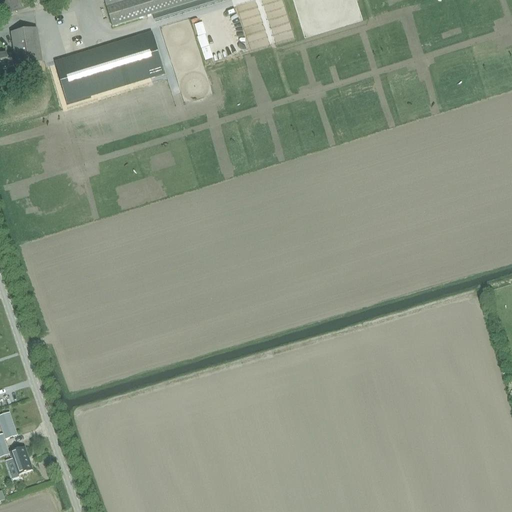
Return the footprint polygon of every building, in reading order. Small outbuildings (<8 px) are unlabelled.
[(0,0),(0,8),(3,17),(22,9),(21,8),(30,4),(28,0),(0,0)] [(103,0),(113,28),(153,16),(205,0),(103,0)] [(205,0),(153,16),(154,22),(225,0),(205,0)] [(11,34),(14,53),(7,55),(7,54),(0,55),(0,70),(9,70),(9,68),(16,67),(16,68),(43,63),(38,30),(11,34)] [(165,75),(152,35),(55,64),(68,104),(165,75)] [(0,458),(9,455),(5,441),(18,437),(9,414),(0,416),(0,424),(4,437),(3,437),(2,435),(0,436),(0,458)] [(25,449),(10,454),(12,460),(6,463),(11,478),(19,475),(32,471),(25,449)]
